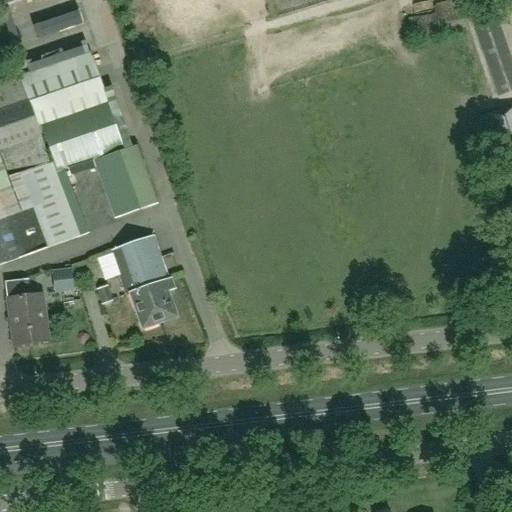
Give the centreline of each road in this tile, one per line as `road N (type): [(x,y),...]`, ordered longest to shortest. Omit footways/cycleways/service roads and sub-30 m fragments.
road 1 (unclassified): [(0,400),(511,336)]
road 2 (primary): [(0,452),(511,391)]
road 3 (unclassified): [(0,504),(511,443)]
